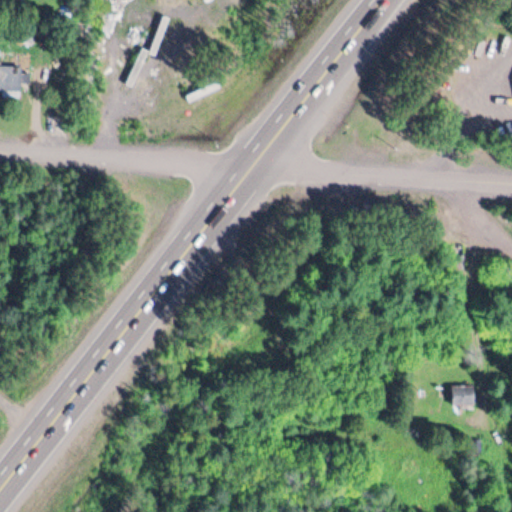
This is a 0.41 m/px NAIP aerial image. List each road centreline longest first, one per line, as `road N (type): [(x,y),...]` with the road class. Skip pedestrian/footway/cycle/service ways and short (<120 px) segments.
road 1 (primary): [(0,492),(387,0)]
road 2 (tertiary): [(258,166),(0,149)]
road 3 (residential): [(511,176),(258,166)]
